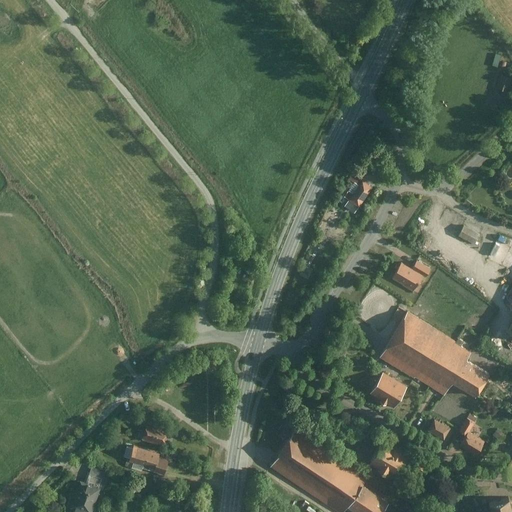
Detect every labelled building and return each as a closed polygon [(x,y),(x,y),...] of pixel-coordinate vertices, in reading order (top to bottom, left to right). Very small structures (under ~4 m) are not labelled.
[(499,88),(509,90),(511,75),(502,73),(499,88)] [(347,190),(342,199),(358,209),(371,187),(360,181),(353,193),(347,190)] [(433,208),(423,226),(430,230),(440,212),(433,208)] [(477,242),(482,232),(469,226),(464,236),(477,242)] [(398,264),(388,279),(411,292),(420,277),(398,264)] [(511,309),(511,321),(508,329),(511,331),(511,286),(503,304),(511,309)] [(404,312),(376,357),(440,397),(449,383),(468,395),(482,374),(461,361),(467,351),(404,312)] [(327,323),(322,331),(328,336),(334,328),(327,323)] [(404,385),(377,373),(366,396),(393,409),(404,385)] [(457,428),(465,432),(477,415),(468,410),(457,428)] [(432,425),(447,434),(453,425),(438,415),(432,425)] [(162,428),(145,422),(139,439),(156,445),(162,428)] [(293,429),(267,467),(332,511),(341,511),(343,510),(360,486),(365,478),(293,429)] [(465,432),(456,446),(473,456),(482,443),(465,432)] [(373,442),(365,463),(374,467),(372,473),(379,476),(382,468),(396,473),(404,455),(373,442)] [(155,454),(130,445),(124,462),(149,471),(154,459),(155,454)] [(404,455),(396,473),(421,482),(428,464),(404,455)] [(154,459),(149,471),(162,475),(166,463),(154,459)] [(83,485),(97,489),(103,468),(89,464),(83,485)] [(71,482),(64,509),(75,511),(90,511),(97,489),(83,485),(71,482)] [(360,486),(343,510),(346,511),(376,511),(384,502),(360,486)] [(511,511),(511,508),(511,509),(508,496),(503,498),(488,502),(491,511),(511,511)]
